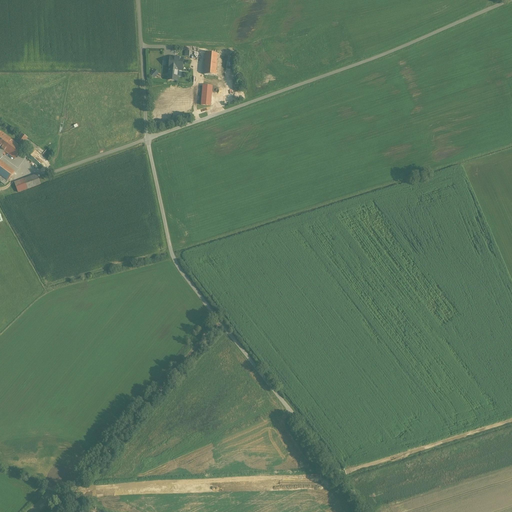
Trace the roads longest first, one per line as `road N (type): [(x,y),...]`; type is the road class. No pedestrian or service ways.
road 1 (unclassified): [(368,511),(172,257),(148,138)]
road 2 (unclassified): [(511,0),(148,138)]
road 3 (track): [(218,320),(53,511)]
road 4 (track): [(341,475),(511,421)]
road 5 (unclassified): [(148,138),(137,0)]
